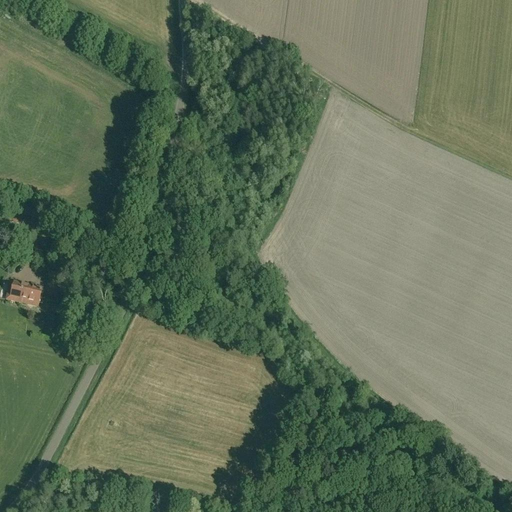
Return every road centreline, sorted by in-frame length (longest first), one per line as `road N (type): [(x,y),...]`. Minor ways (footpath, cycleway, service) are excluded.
road 1 (track): [(203,0),(364,102),(511,169)]
road 2 (unclassified): [(6,511),(41,471),(143,263)]
road 3 (unclassified): [(143,263),(188,81),(184,0)]
road 4 (unclassified): [(143,263),(0,203)]
